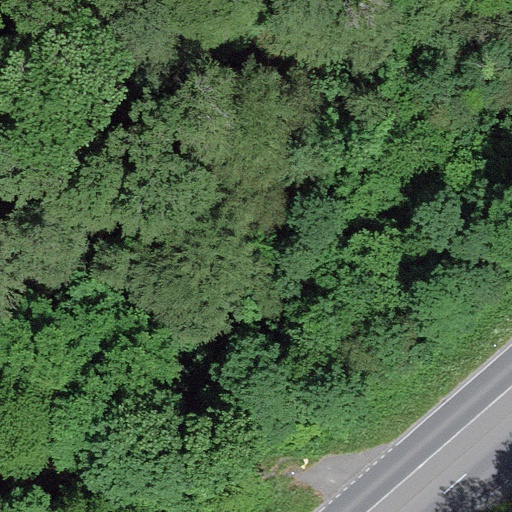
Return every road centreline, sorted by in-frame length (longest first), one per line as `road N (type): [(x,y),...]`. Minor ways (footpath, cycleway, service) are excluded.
road 1 (track): [(435,477),(160,465),(0,486)]
road 2 (primary): [(511,410),(395,511)]
